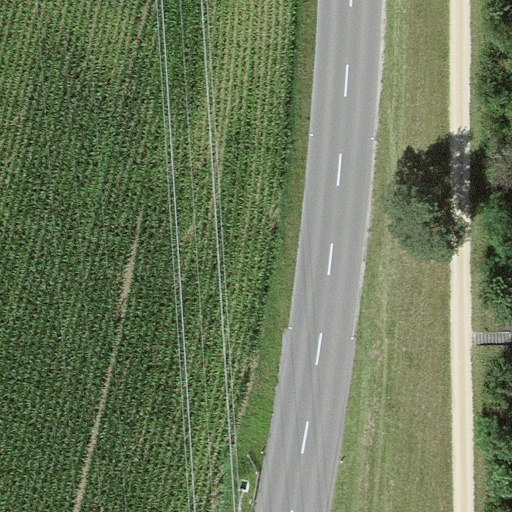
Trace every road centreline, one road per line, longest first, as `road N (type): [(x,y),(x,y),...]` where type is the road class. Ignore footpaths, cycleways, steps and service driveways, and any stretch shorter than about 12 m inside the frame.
road 1 (tertiary): [(351,0),(338,182),(293,511)]
road 2 (track): [(453,0),(458,511)]
